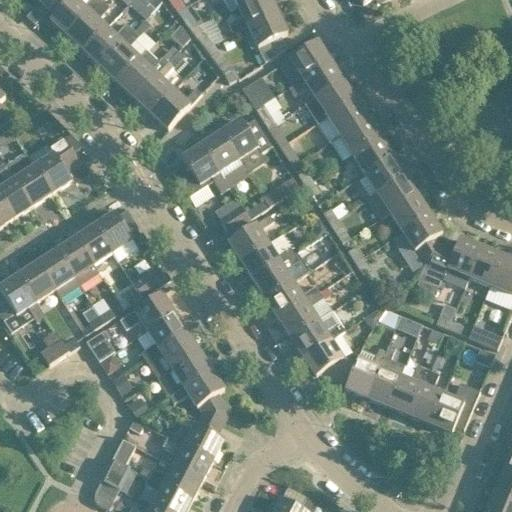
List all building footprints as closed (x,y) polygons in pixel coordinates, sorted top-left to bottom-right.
[(33,0),(49,14),(51,12),(61,0),(33,0)] [(83,10),(72,0),(61,0),(51,12),(57,17),(50,24),(68,40),(101,4),(96,0),(92,0),(91,3),(83,10)] [(138,0),(135,0),(129,7),(146,23),(151,18),(156,12),(150,7),(148,9),(138,0)] [(162,6),(155,0),(138,0),(148,9),(150,7),(156,12),(162,6)] [(170,6),(177,15),(185,10),(177,0),(170,6)] [(259,0),(220,0),(228,15),(238,10),(259,0)] [(234,38),(248,31),(277,17),(269,0),(259,0),(238,10),(244,22),(230,29),(234,38)] [(68,40),(84,55),(106,32),(97,22),(108,11),(101,4),(68,40)] [(190,8),(185,10),(192,20),(199,29),(204,26),(190,8)] [(192,20),(185,10),(177,15),(185,26),(192,20)] [(248,31),(265,67),(287,53),(281,41),(288,38),(277,17),(248,31)] [(192,34),(199,29),(192,20),(185,26),(192,34)] [(204,26),(199,29),(205,37),(213,47),(223,43),(213,22),(204,26)] [(145,24),(134,35),(139,40),(143,37),(150,29),(145,24)] [(84,55),(101,71),(134,35),(123,25),(112,37),(106,32),(84,55)] [(169,38),(182,51),(190,42),(179,28),(169,38)] [(199,29),(192,34),(198,43),(205,37),(199,29)] [(139,40),(134,35),(101,71),(118,87),(147,54),(136,44),(139,40)] [(198,43),(206,53),(213,47),(205,37),(198,43)] [(283,67),(295,87),(330,65),(317,45),(283,67)] [(213,47),(206,53),(213,63),(221,58),(213,47)] [(173,49),(162,61),(167,67),(179,55),(173,49)] [(147,54),(118,87),(134,102),(167,67),(162,61),(158,65),(147,54)] [(179,55),(167,67),(173,71),(184,60),(179,55)] [(232,74),(221,58),(213,63),(223,76),(225,77),(232,74)] [(295,87),(289,91),(295,100),(309,91),(315,101),(343,84),(330,65),(295,87)] [(167,67),(134,102),(151,118),(173,94),(162,83),(173,71),(167,67)] [(232,74),(225,77),(229,87),(238,82),(234,73),(232,74)] [(315,101),(305,108),(318,127),(328,121),(355,103),(343,84),(315,101)] [(173,94),(151,118),(168,134),(202,98),(196,92),(184,104),(173,94)] [(0,108),(5,102),(0,97),(0,129),(3,128),(12,119),(0,108)] [(249,103),(256,113),(263,108),(256,98),(249,103)] [(331,146),(368,122),(355,103),(328,121),(318,127),(330,146),(331,146)] [(269,118),(263,108),(256,113),(262,123),(269,118)] [(368,122),(331,146),(343,165),(353,159),(380,141),(368,122)] [(222,136),(221,137),(239,164),(258,152),(262,157),(272,150),(255,123),(245,130),(241,124),(222,136)] [(220,176),(229,191),(249,179),(239,164),(221,137),(222,136),(218,130),(205,138),(209,144),(202,149),(220,176)] [(71,137),(63,142),(72,155),(82,149),(71,137)] [(281,151),(288,147),(283,138),(275,143),(278,147),(281,151)] [(392,160),(380,141),(353,159),(365,178),(392,160)] [(54,158),(42,166),(35,171),(52,198),(72,185),(67,178),(81,169),(72,155),(63,142),(49,151),(54,158)] [(295,157),(288,147),(281,151),(287,162),(295,157)] [(182,162),(187,169),(173,177),(189,201),(203,192),(201,189),(211,182),(221,197),(229,191),(220,176),(202,149),(182,162)] [(25,156),(6,169),(33,210),(52,198),(35,171),(25,156)] [(365,178),(377,197),(405,179),(392,160),(365,178)] [(0,172),(0,181),(5,190),(0,193),(0,201),(14,223),(33,210),(6,169),(0,172)] [(305,190),(312,185),(306,174),(298,179),(305,190)] [(417,199),(405,179),(377,197),(367,204),(380,223),(390,216),(417,199)] [(263,200),(265,204),(270,211),(299,192),(292,181),(263,200)] [(319,196),(312,185),(305,190),(312,200),(319,196)] [(390,216),(402,235),(430,218),(417,199),(390,216)] [(0,231),(14,223),(0,201),(0,231)] [(259,218),(270,211),(265,204),(254,211),(259,218)] [(241,210),(237,213),(220,224),(229,238),(246,227),(251,224),(241,210)] [(95,230),(113,257),(118,265),(138,252),(115,217),(114,218),(111,213),(101,220),(104,224),(95,230)] [(330,228),(337,223),(330,213),(323,217),(330,228)] [(442,238),(430,218),(402,235),(424,269),(425,269),(441,249),(440,249),(436,242),(442,238)] [(241,265),(268,248),(260,235),(274,226),(270,219),(228,246),(241,265)] [(344,234),(337,223),(330,228),(337,239),(344,234)] [(94,269),(113,257),(95,230),(76,242),(94,269)] [(283,239),(268,248),(241,265),(236,269),(242,278),(247,275),(254,285),(295,258),(291,251),(283,239)] [(57,254),(75,282),(80,289),(99,277),(94,269),(76,242),(57,254)] [(421,280),(420,283),(443,292),(446,285),(465,292),(469,281),(482,251),(460,242),(454,255),(441,249),(425,269),(421,280)] [(355,267),(362,262),(355,251),(348,256),(355,267)] [(469,281),(490,290),(503,260),(482,251),(469,281)] [(38,267),(56,294),(61,302),(80,289),(75,282),(57,254),(38,267)] [(281,267),(254,285),(266,304),(293,286),(308,276),(296,257),(295,258),(281,267)] [(490,290),(494,291),(511,299),(511,263),(503,260),(490,290)] [(362,262),(355,267),(362,278),(369,273),(362,262)] [(38,267),(19,279),(37,306),(56,294),(38,267)] [(138,295),(143,302),(147,300),(163,289),(163,288),(150,269),(148,270),(137,278),(130,282),(134,288),(138,295)] [(45,320),(37,306),(19,279),(0,291),(0,293),(3,299),(0,300),(0,318),(4,325),(15,317),(17,319),(28,312),(37,325),(45,320)] [(266,304),(278,323),(320,296),(316,290),(302,299),(293,286),(266,304)] [(327,291),(320,296),(324,302),(331,297),(327,291)] [(365,292),(357,298),(367,311),(374,306),(365,292)] [(132,309),(143,302),(138,295),(127,302),(132,309)] [(278,323),(291,342),(318,324),(332,315),(324,302),(320,296),(278,323)] [(174,317),(161,297),(120,324),(126,334),(141,325),(147,335),(174,317)] [(110,313),(100,320),(104,327),(115,320),(110,313)] [(318,324),(291,342),(303,361),(330,343),(345,334),(332,315),(318,324)] [(392,316),(387,327),(396,331),(400,320),(392,316)] [(141,357),(145,363),(187,336),(174,317),(147,335),(155,348),(141,357)] [(94,334),(104,327),(100,320),(89,326),(94,334)] [(436,328),(448,333),(451,325),(439,320),(436,328)] [(451,325),(448,333),(460,338),(463,330),(451,325)] [(432,332),(427,343),(439,348),(443,338),(432,332)] [(110,343),(104,334),(104,335),(87,346),(92,355),(93,354),(108,344),(109,343),(110,343)] [(487,334),(482,347),(498,353),(503,341),(487,334)] [(70,357),(65,350),(65,349),(56,335),(43,343),(49,352),(41,357),(50,370),(70,357)] [(199,355),(187,336),(145,363),(149,369),(164,360),(172,373),(199,355)] [(75,343),(65,349),(65,350),(70,357),(80,350),(75,343)] [(330,343),(303,361),(316,381),(320,378),(333,384),(347,390),(355,368),(343,363),(330,343)] [(391,362),(392,359),(395,351),(389,349),(386,356),(367,402),(388,411),(406,368),(391,362)] [(345,393),(367,402),(386,356),(379,353),(373,369),(357,363),(355,368),(347,390),(345,393)] [(480,353),(475,365),(490,372),(496,359),(480,353)] [(431,367),(428,374),(434,376),(435,376),(435,377),(440,362),(437,354),(436,355),(431,367)] [(166,395),(170,401),(212,374),(199,355),(172,373),(180,386),(166,395)] [(111,359),(101,366),(107,376),(114,371),(115,366),(111,359)] [(388,411),(409,420),(428,374),(421,371),(420,374),(406,368),(388,411)] [(225,394),(212,374),(170,401),(174,407),(188,398),(197,412),(199,411),(203,417),(224,427),(230,416),(218,398),(225,394)] [(433,394),(439,378),(435,377),(434,376),(428,374),(409,420),(430,428),(443,398),(433,394)] [(123,377),(112,385),(121,399),(132,392),(123,377)] [(443,398),(430,428),(452,437),(455,430),(464,434),(480,395),(460,387),(454,403),(443,398)] [(138,400),(126,407),(135,421),(147,413),(138,400)] [(173,435),(169,442),(213,465),(224,444),(217,440),(224,427),(203,417),(197,429),(195,429),(188,443),(173,435)] [(144,429),(134,424),(130,431),(140,437),(144,429)] [(167,440),(162,450),(179,460),(174,470),(203,485),(213,465),(169,442),(167,440)] [(136,450),(123,444),(113,464),(126,470),(136,450)] [(113,464),(102,484),(120,493),(130,473),(126,470),(113,464)] [(148,482),(192,505),(203,485),(174,470),(169,480),(153,472),(152,476),(148,482)] [(143,471),(140,478),(148,482),(152,476),(143,471)] [(511,477),(504,474),(495,495),(511,501),(511,477)] [(160,497),(153,510),(156,511),(188,511),(192,505),(148,482),(145,489),(160,497)] [(97,495),(95,499),(95,504),(98,508),(105,511),(110,511),(120,493),(102,484),(97,495)] [(511,511),(511,501),(495,495),(487,511),(511,511)] [(298,511),(281,503),(276,511),(326,511),(327,511),(307,501),(301,511),(298,511)]
